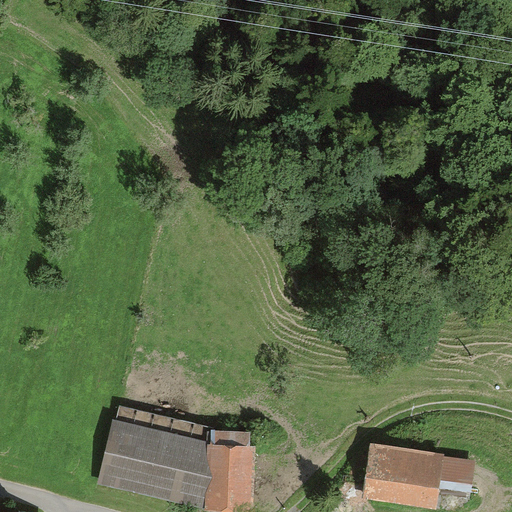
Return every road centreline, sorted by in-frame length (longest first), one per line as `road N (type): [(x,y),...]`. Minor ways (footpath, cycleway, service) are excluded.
road 1 (track): [(511,203),(404,205),(374,187),(289,102),(240,14),(217,0)]
road 2 (track): [(293,511),(382,425),(403,415),(458,404),(511,418)]
